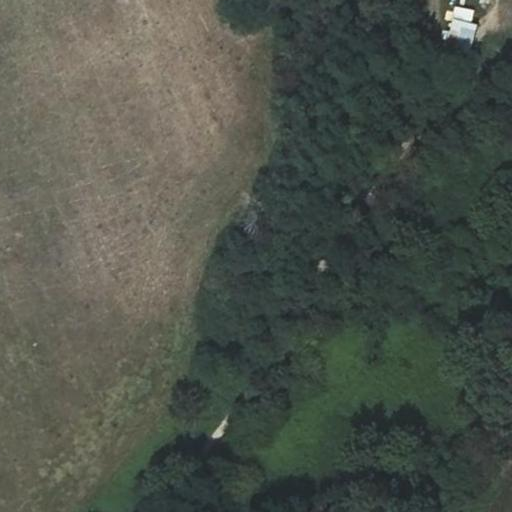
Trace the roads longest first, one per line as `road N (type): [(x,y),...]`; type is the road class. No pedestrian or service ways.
road 1 (track): [(148,511),(307,306),(388,141),(396,0)]
road 2 (track): [(511,90),(390,127)]
